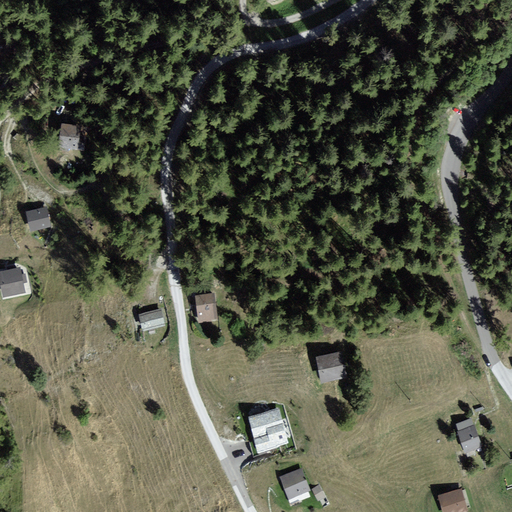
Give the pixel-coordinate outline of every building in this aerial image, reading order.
[(80,125),(61,123),(59,147),(84,150),(86,135),(79,134),(80,125)] [(46,206),(27,210),(32,232),(51,228),(46,206)] [(20,267),(0,270),(0,274),(4,296),(25,292),(20,267)] [(213,293),(195,295),(199,322),(216,320),(213,293)] [(160,309),(139,314),(143,331),(164,326),(160,309)] [(341,351),(316,357),(322,383),(347,376),(341,351)] [(248,413),(258,449),(289,441),(280,405),(248,413)] [(472,419),(457,424),(465,453),(481,448),(472,419)] [(302,469),(281,477),(290,497),(310,489),(302,469)] [(319,486),(311,490),(317,502),(325,498),(319,486)] [(461,488),(439,496),(444,511),(463,511),(469,510),(461,488)]
